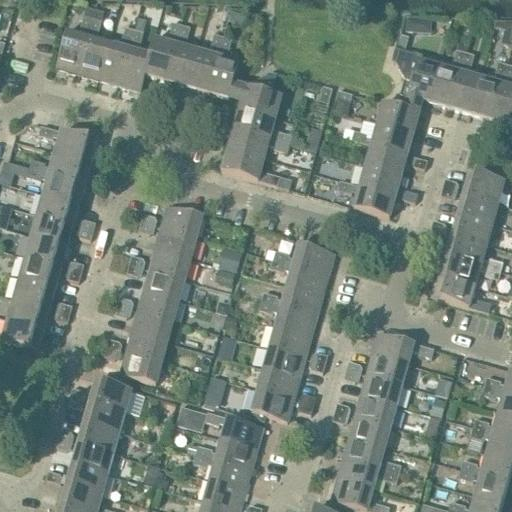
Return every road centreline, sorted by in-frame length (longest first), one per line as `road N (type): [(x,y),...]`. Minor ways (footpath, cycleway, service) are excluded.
road 1 (residential): [(4,492),(34,484),(129,168)]
road 2 (residential): [(407,245),(129,168)]
road 3 (residential): [(275,511),(301,488),(359,312),(388,320)]
road 4 (residential): [(407,245),(419,235),(446,135),(511,150)]
road 5 (residential): [(129,168),(131,124),(19,93)]
road 6 (residential): [(511,353),(388,320)]
